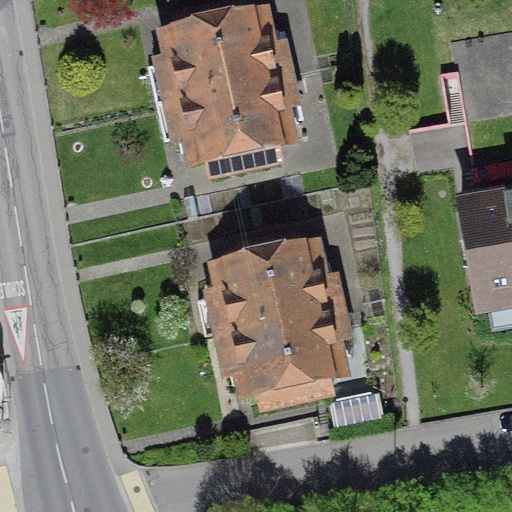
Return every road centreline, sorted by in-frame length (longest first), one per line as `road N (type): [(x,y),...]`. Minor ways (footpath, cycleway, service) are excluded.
road 1 (residential): [(0,54),(51,395),(79,510)]
road 2 (residential): [(79,510),(511,441)]
